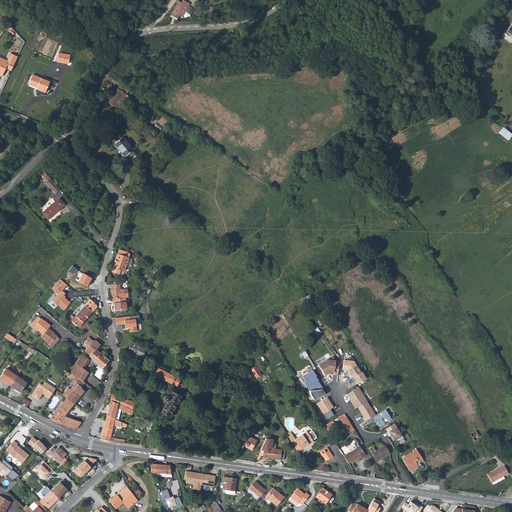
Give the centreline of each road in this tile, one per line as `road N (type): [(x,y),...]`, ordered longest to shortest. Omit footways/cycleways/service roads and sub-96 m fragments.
road 1 (residential): [(79,439),(114,361),(102,291),(121,206),(65,140)]
road 2 (tertiary): [(119,450),(406,490)]
road 3 (unclassified): [(65,140),(120,47),(135,37),(255,19),(286,0)]
road 4 (residential): [(336,391),(361,433),(384,440),(406,490)]
